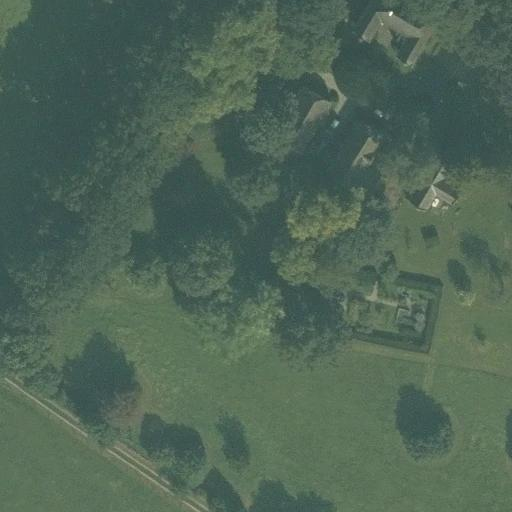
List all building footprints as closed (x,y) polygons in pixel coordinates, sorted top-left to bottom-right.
[(450,2),(447,0),(375,0),(365,17),(380,26),(390,9),(419,26),(409,43),(422,50),(450,2)] [(275,133),(274,134),(300,149),(330,99),(305,83),(283,120),(275,133)] [(275,133),(283,120),(273,115),(266,127),(275,133)] [(359,116),(329,167),(355,182),(369,157),(384,131),(359,116)] [(438,147),(409,195),(427,205),(436,191),(447,172),(456,157),(438,147)] [(381,165),(369,157),(355,182),(371,191),(381,174),(377,172),(381,165)] [(464,182),(447,172),(436,191),(452,200),(464,182)] [(341,287),(324,283),(321,295),(322,295),(320,307),(335,310),(338,299),(341,287)]
